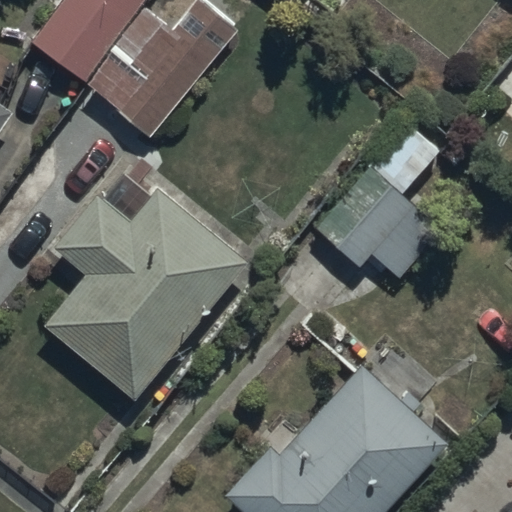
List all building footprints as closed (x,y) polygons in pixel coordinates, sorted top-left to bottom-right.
[(134,0),(55,0),(33,30),(86,68),(134,0)] [(153,124),(239,18),(215,0),(187,0),(174,18),(149,0),(144,0),(90,73),(153,124)] [(0,125),(19,99),(0,85),(0,125)] [(445,217),(399,178),(432,139),(402,113),(310,219),(358,261),(373,243),(401,267),(445,217)] [(136,389),(248,248),(159,177),(155,182),(120,155),(55,238),(87,263),(45,316),(136,389)] [(377,511),(450,430),(362,349),(230,487),(255,511),(377,511)] [(511,511),(511,499),(498,511),(511,511)]
